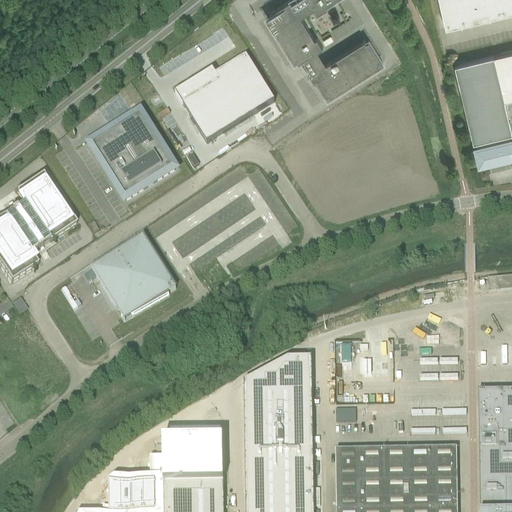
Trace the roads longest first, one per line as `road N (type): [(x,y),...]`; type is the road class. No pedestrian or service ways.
road 1 (unclassified): [(86,386),(36,311),(37,290),(242,153),(264,158),(322,245)]
road 2 (unclassified): [(86,386),(234,284),(322,245)]
road 3 (tertiary): [(0,163),(202,0)]
road 4 (unclassified): [(0,125),(155,0)]
road 5 (unclassified): [(322,245),(419,213),(511,198)]
